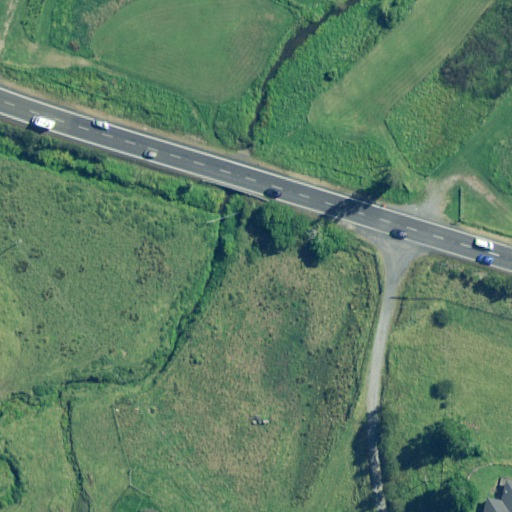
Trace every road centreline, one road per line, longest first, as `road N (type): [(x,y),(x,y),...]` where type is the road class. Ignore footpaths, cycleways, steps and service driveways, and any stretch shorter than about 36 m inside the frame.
road 1 (primary): [(511,258),(0,99)]
road 2 (track): [(318,511),(327,450),(378,335),(410,228)]
